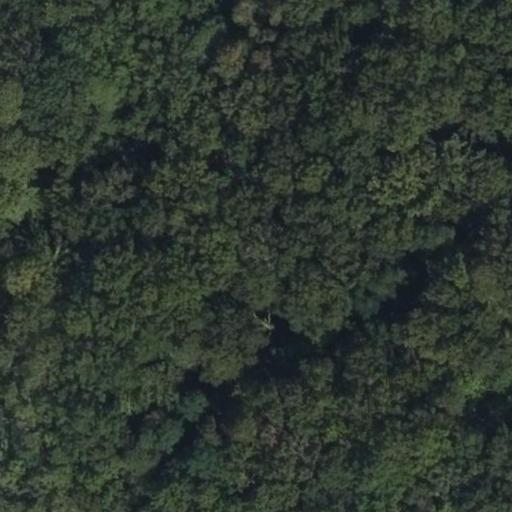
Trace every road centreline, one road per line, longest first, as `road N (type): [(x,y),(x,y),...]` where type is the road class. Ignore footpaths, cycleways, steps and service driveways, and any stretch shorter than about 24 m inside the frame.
road 1 (track): [(0,319),(483,144),(511,124)]
road 2 (track): [(511,339),(271,511)]
